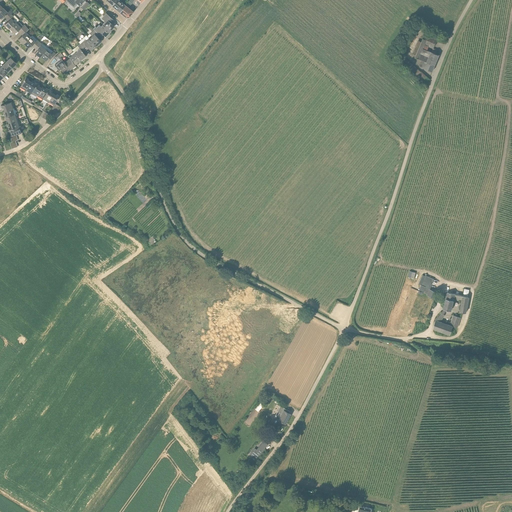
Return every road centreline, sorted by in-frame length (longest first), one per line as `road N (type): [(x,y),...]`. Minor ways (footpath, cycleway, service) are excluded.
road 1 (unclassified): [(343,328),(216,265),(180,235),(138,123),(103,67)]
road 2 (unclassified): [(343,328),(429,89),(470,0)]
road 3 (unclassified): [(227,511),(296,419),(343,328)]
road 4 (unclassified): [(0,155),(31,140),(103,67)]
